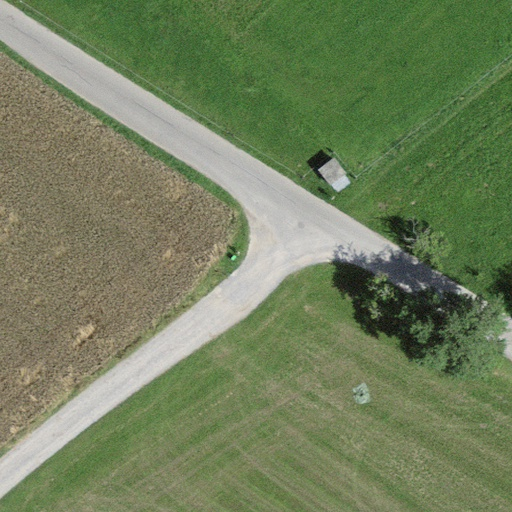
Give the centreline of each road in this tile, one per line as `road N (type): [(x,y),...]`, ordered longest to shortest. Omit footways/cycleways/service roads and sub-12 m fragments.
road 1 (unclassified): [(511,344),(0,22)]
road 2 (track): [(0,485),(303,216)]
